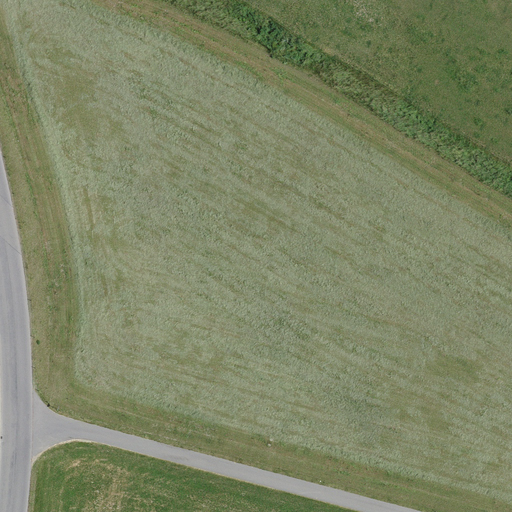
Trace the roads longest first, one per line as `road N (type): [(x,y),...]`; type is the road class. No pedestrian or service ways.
road 1 (unclassified): [(16,420),(382,511)]
road 2 (unclassified): [(0,227),(16,420)]
